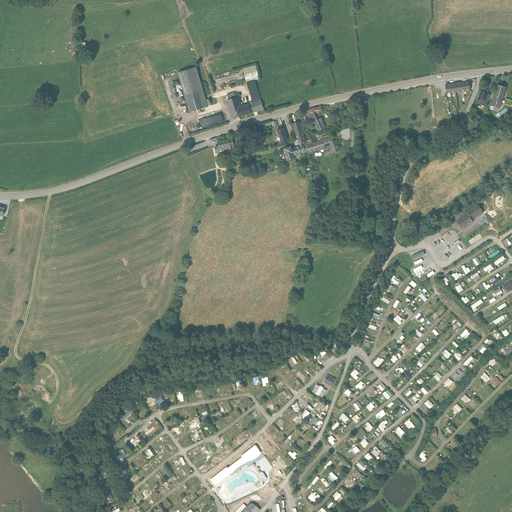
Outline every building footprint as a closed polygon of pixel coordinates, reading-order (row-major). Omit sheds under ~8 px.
[(246,79),(258,76),(255,65),(243,68),(245,79),(246,79)] [(196,68),(178,73),(189,113),(208,107),(196,68)] [(252,102),(260,99),(261,99),(259,94),(256,85),(255,85),(254,80),(259,79),(258,76),(246,79),(248,88),(251,97),(250,97),(252,103),(253,103),(252,102)] [(459,83),(460,92),(470,91),(469,81),(459,83)] [(497,85),(490,106),(500,109),(506,87),(497,85)] [(481,90),(476,103),(485,107),(491,95),(481,90)] [(238,97),(228,100),(226,100),(232,119),(263,110),(260,99),(252,102),(253,103),(252,103),(249,104),(241,106),(238,97)] [(314,108),(303,112),(307,120),(312,118),(318,131),(326,127),(321,118),(319,118),(317,113),(323,112),(322,107),(314,108)] [(299,123),(299,122),(292,124),(298,144),(306,142),(303,133),(305,132),(302,122),(299,123)] [(289,142),(284,127),(276,130),(281,145),(289,142)] [(306,144),(308,151),(309,154),(329,147),(331,153),(341,149),(338,139),(332,141),(330,136),(306,144)] [(232,138),(217,141),(219,152),(231,150),(231,147),(233,147),(232,138)] [(305,152),(303,145),(291,148),(290,146),(283,149),(284,152),(286,160),(294,158),(293,156),(305,152)] [(461,213),(454,218),(456,221),(462,229),(473,222),(472,221),(483,213),(477,204),(466,211),(465,210),(461,213)] [(452,214),(454,218),(461,213),(459,210),(452,214)] [(491,258),(501,252),(499,249),(490,255),(491,258)] [(478,256),(473,259),(477,266),(482,262),(478,256)] [(494,261),(496,265),(506,259),(504,256),(494,261)] [(463,275),(460,270),(453,275),(456,280),(463,275)] [(475,281),(482,277),(478,272),(472,276),(475,281)] [(394,275),(391,280),(398,284),(401,279),(394,275)] [(511,276),(511,275),(501,282),(507,293),(511,289),(511,276)] [(390,283),(386,290),(389,292),(392,289),(394,290),(396,287),(390,283)] [(460,292),(464,289),(460,284),(456,287),(460,292)] [(412,291),(414,288),(409,285),(404,291),(407,293),(409,289),(412,291)] [(498,296),(504,292),(501,287),(495,291),(498,296)] [(424,290),(420,295),(426,301),(428,298),(427,297),(429,295),(424,290)] [(462,298),(466,303),(470,300),(467,295),(462,298)] [(482,298),(471,304),(475,311),(479,308),(478,305),(484,302),(482,298)] [(397,299),(394,306),(400,309),(403,301),(397,299)] [(405,308),(411,313),(415,309),(409,304),(405,308)] [(373,311),(371,317),(378,319),(380,313),(373,311)] [(416,315),(422,322),(426,319),(420,312),(416,315)] [(435,322),(439,318),(434,313),(430,318),(435,322)] [(401,324),(405,320),(399,314),(395,318),(401,324)] [(496,324),(506,319),(504,315),(494,320),(496,324)] [(457,328),(462,323),(458,319),(453,323),(457,328)] [(415,330),(421,336),(425,332),(419,326),(415,330)] [(431,332),(436,338),(440,334),(435,328),(431,332)] [(467,328),(461,334),(466,339),(472,333),(467,328)] [(396,336),(398,339),(405,333),(402,330),(396,336)] [(492,336),(496,340),(500,337),(497,332),(492,336)] [(485,341),(490,345),(494,340),(489,336),(485,341)] [(366,338),(363,344),(370,347),(372,341),(366,338)] [(422,341),(416,348),(421,352),(426,345),(422,341)] [(484,353),(483,354),(484,355),(490,348),(483,343),(478,349),(484,353)] [(444,354),(448,358),(452,354),(447,349),(444,354)] [(326,353),(322,356),(321,358),(324,362),(333,355),(330,351),(326,353)] [(459,359),(463,355),(459,351),(455,355),(459,359)] [(394,354),(390,358),(395,362),(399,358),(394,354)] [(473,355),(464,362),(467,365),(472,361),(474,363),(477,361),(473,355)] [(293,366),(298,363),(294,356),(289,359),(293,366)] [(306,356),(302,360),(307,364),(311,360),(306,356)] [(380,356),(374,362),(379,366),(385,360),(380,356)] [(416,362),(422,367),(426,362),(421,358),(416,362)] [(494,366),(498,362),(494,358),(489,363),(494,366)] [(356,368),(351,373),(357,379),(359,376),(357,375),(360,372),(356,368)] [(408,370),(404,374),(409,379),(413,375),(408,370)] [(392,380),(397,375),(393,371),(388,376),(392,380)] [(439,372),(434,376),(439,381),(443,377),(439,372)] [(481,377),(487,383),(491,378),(485,372),(481,377)] [(307,381),(305,379),(307,378),(304,373),(298,376),(303,384),(307,381)] [(327,375),(323,382),(331,386),(335,379),(327,375)] [(498,386),(502,382),(496,376),(492,380),(498,386)] [(449,387),(454,382),(450,378),(445,382),(449,387)] [(399,380),(394,384),(398,389),(403,385),(399,380)] [(362,381),(357,384),(360,389),(365,385),(362,381)] [(378,386),(383,391),(387,387),(382,382),(378,386)] [(317,383),(312,391),(322,398),(327,389),(317,383)] [(420,388),(426,394),(431,390),(425,384),(420,388)] [(404,392),(408,396),(413,392),(409,387),(404,392)] [(383,393),(388,399),(393,394),(388,389),(383,393)] [(280,395),(286,401),(291,397),(284,390),(280,395)] [(311,400),(313,397),(308,391),(303,396),(307,400),(309,398),(311,400)] [(415,394),(410,399),(416,405),(418,403),(416,401),(419,399),(415,394)] [(467,404),(471,399),(466,394),(462,399),(467,404)] [(155,397),(157,403),(164,401),(162,395),(155,397)] [(277,395),(273,399),(278,404),(282,401),(277,395)] [(152,398),(145,400),(148,408),(155,405),(152,398)] [(239,399),(234,402),(238,408),(243,405),(239,399)] [(431,408),(435,405),(429,399),(425,403),(431,408)] [(268,410),(275,405),(271,400),(265,405),(268,410)] [(324,404),(319,400),(314,406),(320,410),(324,404)] [(358,410),(363,407),(359,400),(354,403),(358,410)] [(367,405),(370,410),(375,407),(372,402),(367,405)] [(219,406),(222,413),(228,410),(224,403),(219,406)] [(459,413),(463,409),(458,404),(454,408),(459,413)] [(144,406),(137,410),(140,415),(147,411),(144,406)] [(396,411),(402,416),(406,412),(401,406),(396,411)] [(257,409),(252,413),(257,418),(262,414),(257,409)] [(302,414),(306,418),(311,412),(307,409),(302,414)] [(380,419),(387,413),(384,409),(376,414),(380,419)] [(125,421),(132,412),(129,410),(122,418),(125,421)] [(204,415),(201,417),(202,420),(210,416),(207,410),(203,412),(204,415)] [(346,422),(350,418),(344,413),(340,417),(346,422)] [(357,422),(361,418),(357,413),(353,417),(357,422)] [(298,415),(292,420),(297,424),(302,419),(298,415)] [(314,426),(320,419),(316,415),(310,422),(314,426)] [(198,416),(192,419),(195,426),(201,423),(198,416)] [(409,418),(405,422),(411,429),(416,425),(409,418)] [(240,423),(244,428),(249,425),(245,419),(240,423)] [(307,421),(303,426),(307,430),(312,426),(307,421)] [(334,421),(330,426),(335,430),(341,423),(338,421),(336,423),(334,421)] [(378,425),(382,430),(388,427),(384,421),(378,425)] [(217,431),(223,429),(219,422),(214,424),(217,431)] [(370,431),(374,427),(369,422),(365,426),(370,431)] [(148,436),(156,429),(151,423),(143,431),(148,436)] [(282,429),(286,433),(291,428),(287,424),(282,429)] [(450,425),(446,429),(451,435),(456,430),(450,425)] [(209,426),(203,428),(206,436),(212,434),(209,426)] [(269,430),(273,435),(278,431),(273,426),(269,430)] [(401,436),(406,432),(400,426),(395,430),(401,436)] [(176,427),(171,431),(176,437),(181,433),(176,427)] [(341,437),(346,433),(342,427),(337,431),(341,437)] [(122,429),(114,436),(117,439),(125,432),(122,429)] [(253,436),(247,429),(243,433),(248,440),(253,436)] [(224,433),(229,439),(234,435),(229,430),(224,433)] [(197,431),(190,435),(193,440),(199,436),(197,431)] [(288,437),(293,443),(299,437),(294,432),(288,437)] [(264,434),(259,438),(264,443),(269,439),(264,434)] [(334,440),(336,439),(332,434),(328,438),(334,445),(336,442),(334,440)] [(161,440),(165,445),(170,441),(166,436),(161,440)] [(365,438),(361,442),(365,447),(370,443),(365,438)] [(384,439),(379,443),(384,448),(389,444),(384,439)] [(252,445),(257,451),(262,447),(256,441),(252,445)] [(283,446),(287,450),(291,446),(288,442),(283,446)] [(172,450),(174,449),(171,444),(166,447),(170,454),(173,452),(172,450)] [(221,451),(223,454),(231,447),(229,444),(221,451)] [(353,449),(357,454),(361,450),(357,445),(353,449)] [(372,451),(377,456),(382,450),(377,446),(372,451)] [(206,447),(201,450),(206,456),(211,453),(206,447)] [(118,456),(122,461),(131,454),(129,452),(126,454),(122,448),(119,451),(121,454),(118,456)] [(146,452),(150,458),(155,454),(151,448),(146,452)] [(270,453),(275,458),(280,452),(276,448),(270,453)] [(194,450),(186,456),(192,464),(200,459),(194,450)] [(244,461),(248,458),(243,451),(239,455),(244,461)] [(426,461),(428,458),(426,457),(427,455),(423,451),(419,456),(426,461)] [(156,463),(159,465),(166,458),(162,454),(157,459),(158,461),(156,463)] [(286,462),(284,460),(286,457),(284,455),(277,462),(282,466),(286,462)] [(183,457),(177,462),(181,467),(187,462),(183,457)] [(344,459),(340,463),(346,470),(351,466),(344,459)] [(205,460),(197,464),(200,469),(208,466),(205,460)] [(234,469),(239,465),(235,460),(230,463),(234,469)] [(364,470),(368,466),(361,460),(357,464),(364,470)] [(148,461),(141,467),(144,470),(146,468),(147,470),(152,466),(148,461)] [(183,479),(188,475),(183,468),(178,472),(183,479)] [(99,473),(102,478),(110,474),(107,469),(99,473)] [(358,479),(363,475),(358,469),(353,474),(358,479)] [(221,471),(216,475),(221,483),(212,489),(214,491),(234,478),(231,474),(225,478),(221,471)] [(333,472),(329,476),(335,482),(339,477),(333,472)] [(130,478),(131,481),(133,480),(134,482),(141,478),(138,473),(130,478)] [(172,483),(178,479),(175,474),(169,478),(172,483)] [(350,476),(344,482),(348,486),(354,479),(350,476)] [(329,488),(331,485),(325,479),(322,482),(329,488)] [(183,485),(188,492),(193,488),(187,481),(183,485)] [(147,483),(142,485),(146,493),(151,491),(147,483)] [(165,483),(161,487),(165,493),(170,489),(165,483)] [(195,488),(199,493),(204,488),(200,483),(195,488)] [(316,490),(321,495),(326,491),(320,485),(316,490)] [(333,495),(337,499),(342,494),(338,490),(333,495)] [(314,501),(318,497),(313,492),(309,496),(314,501)] [(150,505),(154,502),(150,496),(146,499),(150,505)] [(196,504),(200,509),(208,503),(204,498),(196,504)] [(331,499),(325,505),(329,509),(335,503),(331,499)] [(257,511),(259,510),(253,504),(251,501),(246,506),(243,504),(234,511),(257,511)]
